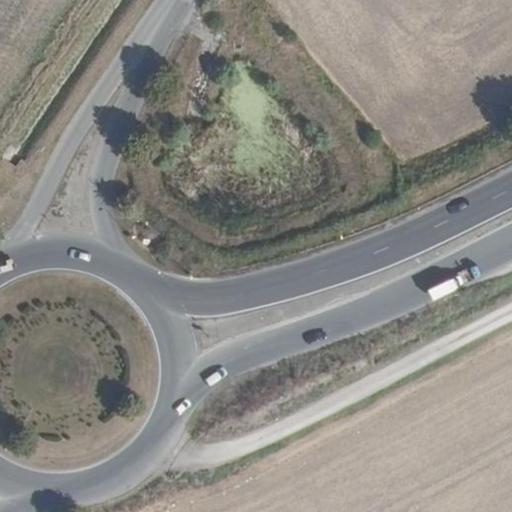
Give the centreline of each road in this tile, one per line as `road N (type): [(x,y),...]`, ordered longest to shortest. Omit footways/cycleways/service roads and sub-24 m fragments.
road 1 (track): [(511,312),(241,447),(197,457),(132,454)]
road 2 (primary): [(511,189),(376,254),(266,288),(144,296)]
road 3 (primary): [(165,404),(216,366),(372,309),(511,244)]
road 4 (residential): [(170,0),(78,128),(5,267)]
road 5 (residential): [(119,273),(102,218),(101,182),(172,0)]
road 6 (primary): [(57,483),(110,470),(132,454),(165,404)]
